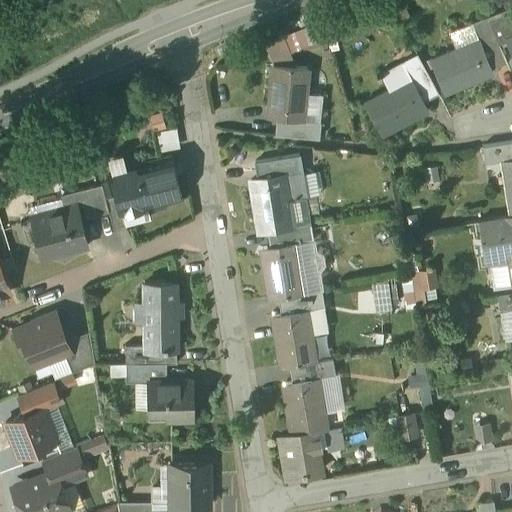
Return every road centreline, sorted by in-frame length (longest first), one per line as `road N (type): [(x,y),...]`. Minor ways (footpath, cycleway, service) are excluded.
road 1 (secondary): [(282,0),(0,118)]
road 2 (residential): [(215,228),(257,505)]
road 3 (residential): [(511,463),(257,505)]
road 4 (residential): [(215,228),(43,290),(27,304)]
